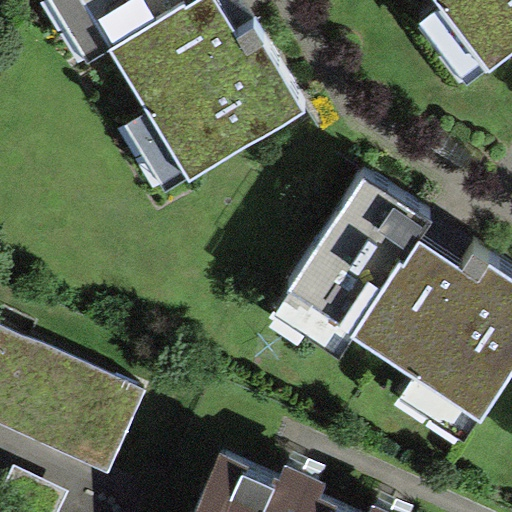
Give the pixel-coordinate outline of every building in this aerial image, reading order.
[(48,0),(87,63),(112,48),(149,110),(125,125),(166,192),(306,112),(253,24),(238,33),(224,10),(217,0),(48,0)] [(511,0),(437,0),(443,7),(419,25),(467,88),(511,53),(511,0)] [(433,223),(366,178),(274,314),(339,358),(354,336),(415,377),(399,399),(465,443),(511,373),(511,278),(472,252),(460,270),(440,256),(420,243),(433,223)] [(0,422),(109,473),(146,392),(0,324),(0,422)] [(294,452),(287,467),(304,475),(319,481),(326,466),(294,452)] [(278,480),(220,453),(192,511),(386,511),(376,508),(374,506),(370,511),(349,511),(319,498),(326,484),(319,481),(304,475),(287,467),(285,466),(278,480)] [(56,511),(67,490),(15,465),(0,496),(0,511),(56,511)] [(383,492),(376,508),(386,511),(410,511),(414,504),(383,492)]
